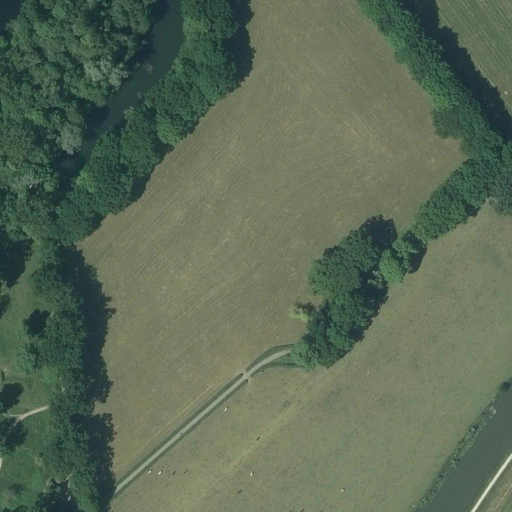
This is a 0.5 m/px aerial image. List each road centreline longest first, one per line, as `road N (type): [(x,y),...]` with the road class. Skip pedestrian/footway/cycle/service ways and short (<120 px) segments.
road 1 (unclassified): [(71,491),(51,288),(55,239),(188,90),(203,62),(215,0)]
road 2 (track): [(27,236),(13,210),(18,170),(98,57),(115,0)]
road 3 (unclassified): [(511,184),(375,0)]
